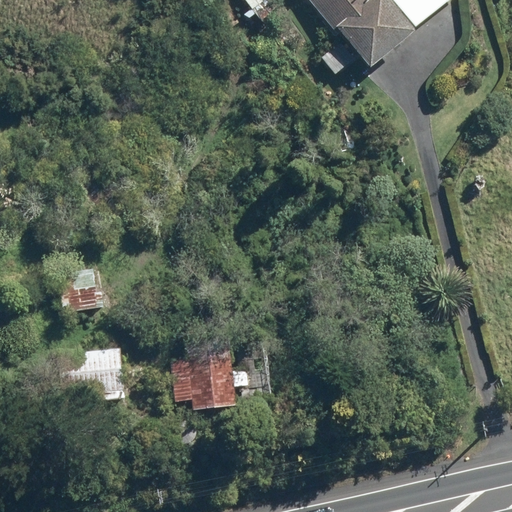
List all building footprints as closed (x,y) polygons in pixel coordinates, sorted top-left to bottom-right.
[(245,0),(252,8),(263,0),(245,0)] [(309,0),(335,29),(335,28),(368,67),(446,0),(309,0)] [(126,196),(92,159),(76,174),(88,187),(84,192),(99,208),(104,203),(111,210),(126,196)] [(49,188),(35,199),(51,219),(66,208),(49,188)] [(135,234),(150,218),(131,200),(116,217),(135,234)] [(101,291),(95,293),(92,269),(63,273),(65,281),(58,282),(63,313),(104,307),(101,291)] [(181,304),(192,291),(174,277),(169,284),(177,290),(172,296),(181,304)] [(231,371),(228,337),(184,341),(186,359),(169,361),(173,402),(190,400),(191,410),(235,405),(233,387),(247,386),(245,369),(231,371)] [(94,401),(125,398),(120,348),(57,354),(61,396),(93,393),(94,401)]
